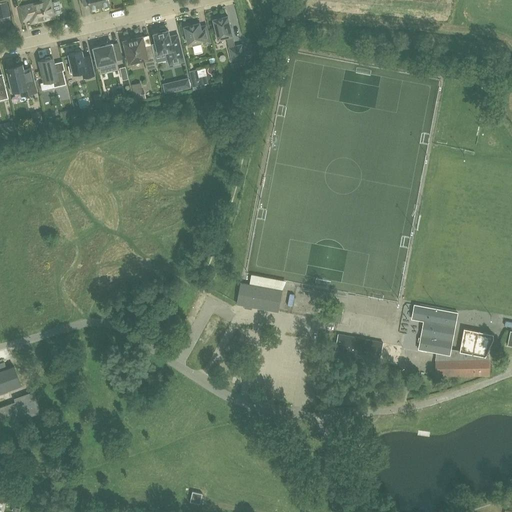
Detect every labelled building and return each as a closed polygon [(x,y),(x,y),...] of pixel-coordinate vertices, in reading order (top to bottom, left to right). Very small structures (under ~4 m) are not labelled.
[(52,7),(51,6),(49,5),(48,0),(21,7),(24,19),(30,18),(31,23),(52,18),(51,13),(52,11),(52,9),(52,7)] [(87,0),(88,0),(89,5),(90,8),(98,7),(101,6),(110,4),(108,0),(81,0),(82,1),(87,0)] [(0,2),(0,18),(10,16),(7,1),(0,2)] [(232,35),(228,15),(225,16),(223,15),(217,16),(215,18),(213,19),(218,39),(226,37),(229,47),(235,46),(232,35)] [(199,22),(193,24),(190,25),(190,23),(181,25),(184,33),(185,33),(188,44),(192,43),(192,45),(194,46),(200,44),(201,42),(200,41),(203,40),(204,44),(210,42),(206,25),(200,26),(199,22)] [(184,61),(180,43),(178,35),(170,36),(168,30),(166,30),(164,29),(160,30),(158,32),(154,33),(158,53),(166,51),(169,64),(184,61)] [(145,46),(142,36),(141,36),(141,34),(135,35),(136,38),(130,39),(130,37),(124,38),(125,40),(123,40),(129,63),(144,59),(147,70),(157,67),(151,44),(145,46)] [(116,61),(116,60),(122,59),(118,44),(113,45),(112,43),(105,45),(105,43),(100,44),(100,46),(93,48),(97,65),(116,61)] [(241,58),(243,64),(246,63),(242,44),(235,46),(229,47),(232,60),(241,58)] [(90,55),(83,56),(82,50),(81,51),(79,49),(75,50),(74,52),(69,54),(71,65),(68,66),(70,73),(73,73),(74,74),(82,72),(83,78),(95,75),(90,55)] [(56,72),(54,63),(52,57),(51,58),(49,56),(46,57),(45,59),(40,60),(45,82),(52,80),(54,87),(66,84),(63,70),(56,72)] [(36,91),(33,78),(30,68),(23,70),(22,65),(16,66),(14,65),(10,66),(9,68),(8,68),(11,82),(9,82),(11,91),(20,89),(21,94),(36,91)] [(125,66),(120,68),(122,80),(128,79),(125,66)] [(199,84),(198,78),(197,75),(190,76),(193,86),(199,84)] [(180,80),(182,88),(190,86),(188,78),(180,80)] [(165,92),(172,90),(170,82),(163,84),(165,92)] [(133,101),(143,98),(142,93),(137,94),(135,83),(128,84),(133,101)] [(122,99),(110,102),(112,108),(123,105),(122,99)] [(41,115),(32,117),(34,125),(43,123),(41,115)] [(9,131),(16,129),(14,121),(7,123),(9,131)] [(237,304),(244,305),(244,308),(252,309),(252,306),(278,311),(282,290),(241,283),(237,304)] [(418,349),(438,352),(450,354),(451,349),(457,312),(414,304),(411,318),(423,321),(418,349)] [(342,313),(332,312),(331,320),(340,321),(342,313)] [(489,359),(488,359),(488,355),(486,354),(493,339),(493,334),(464,328),(459,351),(451,349),(450,354),(438,352),(437,360),(436,360),(436,375),(489,374),(489,359)] [(338,334),(335,352),(379,360),(383,342),(338,334)] [(6,368),(3,361),(0,362),(0,392),(2,392),(2,390),(6,389),(6,390),(10,389),(9,388),(13,386),(13,387),(17,386),(16,385),(20,384),(14,366),(6,368)] [(40,412),(33,391),(13,398),(14,401),(0,405),(0,417),(8,415),(11,422),(40,412)] [(190,501),(200,504),(202,493),(192,491),(190,501)]
